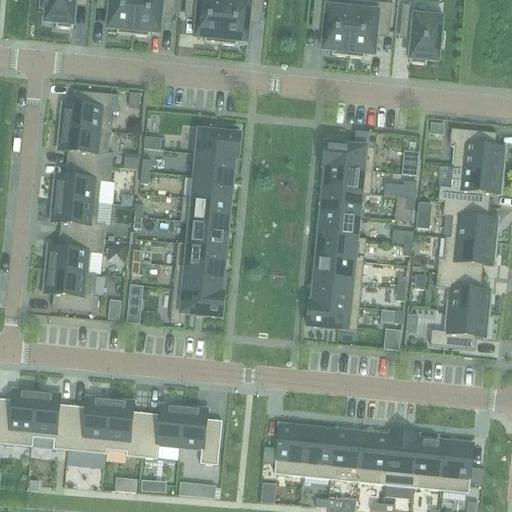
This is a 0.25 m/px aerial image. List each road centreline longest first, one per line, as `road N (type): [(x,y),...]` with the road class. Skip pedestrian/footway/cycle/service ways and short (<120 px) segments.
road 1 (residential): [(6,353),(511,403)]
road 2 (residential): [(511,108),(36,62)]
road 3 (residential): [(36,62),(6,353)]
